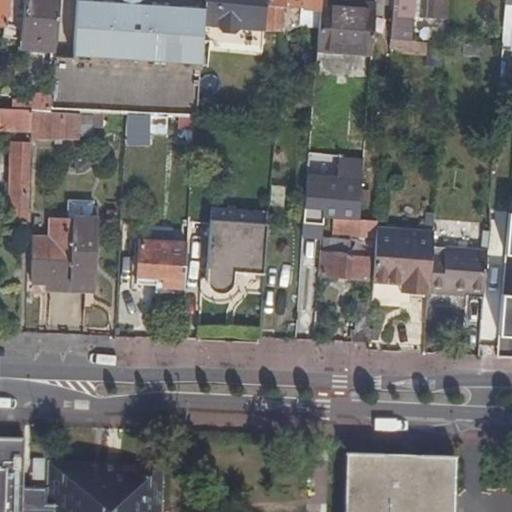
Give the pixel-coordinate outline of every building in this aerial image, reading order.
[(23,0),(0,0),(0,24),(20,27),(23,0)] [(18,42),(55,43),(57,0),(23,0),(20,27),(18,42)] [(203,1),(177,0),(75,0),(72,59),(198,65),(203,1)] [(205,0),(204,23),(219,24),(224,30),(233,30),(239,25),(264,26),(265,0),(205,0)] [(301,0),(265,0),(264,26),(264,30),(282,31),(283,6),(301,7),(301,0)] [(301,0),(301,7),(320,8),(320,0),(301,0)] [(412,0),(411,17),(392,16),(390,38),(446,42),(448,20),(422,17),(422,0),(412,0)] [(448,0),(393,0),(393,3),(392,8),(392,16),(411,17),(412,0),(422,0),(422,17),(448,20),(448,0)] [(511,4),(503,4),(501,36),(511,36),(511,4)] [(371,51),(374,8),(352,6),(352,10),(320,8),(319,26),(317,48),(371,51)] [(319,26),(320,8),(301,7),(300,25),(319,26)] [(18,49),(54,50),(55,43),(18,42),(18,49)] [(51,94),(31,93),(30,100),(11,99),(10,109),(30,110),(31,110),(50,110),(51,94)] [(0,108),(0,128),(31,130),(31,110),(30,110),(10,109),(0,108)] [(78,139),(78,137),(79,112),(53,110),(50,110),(31,110),(31,130),(30,137),(78,139)] [(79,112),(78,137),(89,137),(89,125),(99,125),(99,112),(79,112)] [(165,133),(166,115),(151,114),(150,133),(165,133)] [(10,218),(29,219),(30,144),(12,143),(10,218)] [(307,178),(305,208),(320,209),(320,217),(333,217),(360,219),(362,193),(364,158),(344,156),(342,181),(307,178)] [(304,216),(320,217),(320,209),(305,208),(304,216)] [(49,288),(71,289),(71,284),(75,218),(50,216),(50,237),(32,237),(31,281),(49,282),(49,288)] [(365,226),(377,227),(377,220),(360,219),(333,217),(333,233),(365,235),(365,226)] [(94,285),(98,220),(75,218),(71,284),(94,285)] [(265,223),(209,221),(207,281),(209,286),(212,290),(215,292),(219,292),(223,292),(226,291),(230,288),(232,286),(233,283),(234,272),(262,273),(265,223)] [(376,228),(373,279),(401,281),(405,230),(376,228)] [(432,246),(433,232),(405,230),(401,281),(411,282),(411,290),(429,292),(432,246)] [(324,238),(322,252),(350,254),(351,241),(324,238)] [(183,286),(186,243),(139,240),(137,283),(183,286)] [(432,246),(429,292),(443,292),(443,289),(447,289),(450,248),(432,246)] [(483,292),(486,251),(450,248),(447,289),(483,292)] [(350,254),(322,252),(321,274),(366,277),(368,256),(350,254)] [(309,310),(297,310),(295,340),(308,340),(309,310)] [(0,511),(161,511),(162,465),(51,462),(50,489),(23,489),(24,440),(0,438),(0,511)] [(452,511),(454,460),(343,456),(341,511),(452,511)]
